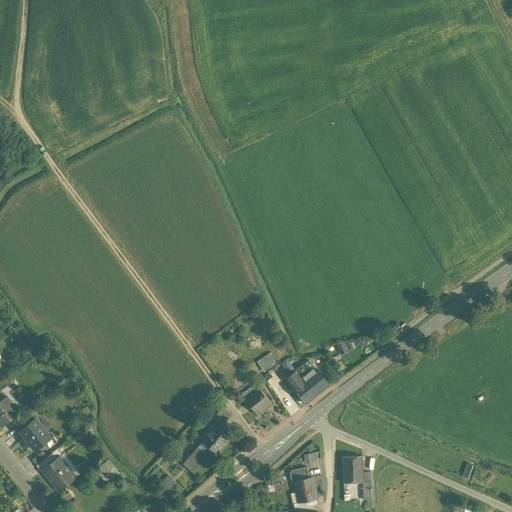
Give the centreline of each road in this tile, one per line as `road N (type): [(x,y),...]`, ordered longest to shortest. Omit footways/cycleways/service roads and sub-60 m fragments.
road 1 (track): [(16,113),(258,444)]
road 2 (secondary): [(511,270),(314,417)]
road 3 (residential): [(511,511),(330,430)]
road 4 (secondary): [(314,417),(191,511)]
road 5 (secondary): [(193,511),(271,460),(314,417)]
